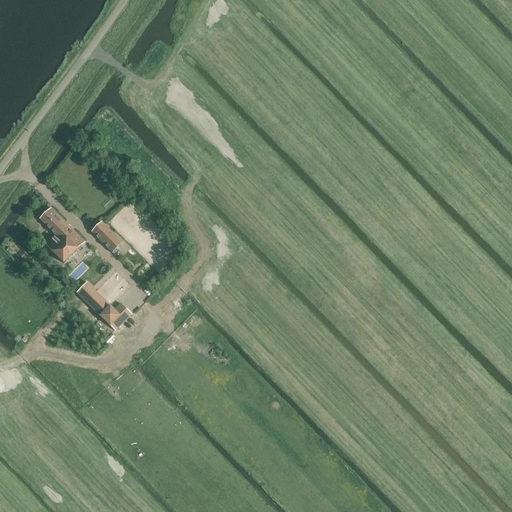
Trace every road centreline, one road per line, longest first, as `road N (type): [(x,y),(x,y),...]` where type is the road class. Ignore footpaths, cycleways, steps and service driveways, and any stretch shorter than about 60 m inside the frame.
road 1 (track): [(147,89),(147,118),(196,174),(183,210),(208,243),(204,253),(128,352),(108,360),(31,353),(0,366)]
road 2 (unclassified): [(0,171),(123,0)]
road 3 (track): [(31,176),(91,241),(122,290)]
